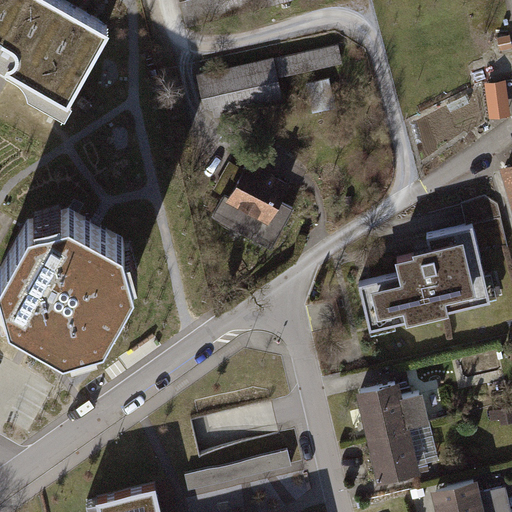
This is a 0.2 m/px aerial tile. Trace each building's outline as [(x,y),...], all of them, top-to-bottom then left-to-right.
[(107,25),(62,0),(0,0),(0,63),(65,100),(107,25)] [(282,0),(180,0),(187,25),(282,0)] [(213,61),(195,65),(204,104),(212,103),(216,118),(283,103),(278,79),(343,64),(338,43),(216,71),(213,61)] [(511,107),(511,97),(508,74),(489,77),(494,111),(511,107)] [(0,158),(5,160),(34,97),(11,87),(0,112),(0,145),(2,146),(0,150),(0,158)] [(511,159),(499,163),(511,209),(511,159)] [(289,184),(248,161),(243,170),(232,164),(219,189),(228,194),(215,217),(272,249),(294,210),(279,202),(289,184)] [(123,237),(69,206),(61,208),(55,220),(48,222),(36,216),(28,217),(0,267),(0,279),(11,286),(13,294),(7,305),(9,312),(63,343),(71,341),(77,329),(85,327),(96,334),(104,332),(135,277),(132,270),(121,263),(119,257),(125,244),(123,237)] [(485,273),(472,220),(425,231),(428,242),(411,246),(412,249),(393,254),(397,271),(358,280),(369,326),(497,296),(491,272),(485,273)] [(408,425),(397,383),(355,393),(365,436),(408,425)] [(420,473),(408,425),(365,436),(377,483),(420,473)] [(288,448),(185,472),(189,487),(292,463),(288,448)] [(434,511),(484,511),(477,480),(429,491),(434,511)] [(161,511),(155,483),(99,496),(102,511),(161,511)]
